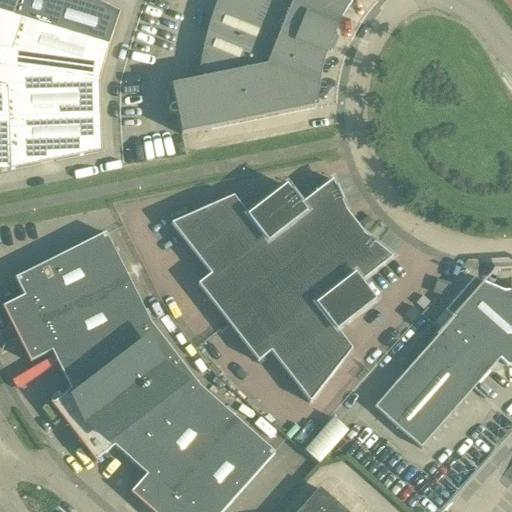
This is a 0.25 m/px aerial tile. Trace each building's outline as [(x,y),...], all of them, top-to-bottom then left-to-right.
[(0,0),(0,14),(109,47),(120,14),(92,0),(0,0)] [(217,0),(215,7),(207,31),(202,56),(198,81),(171,87),(181,136),(212,130),(212,129),(316,108),(317,90),(320,72),(325,54),(321,53),(324,45),(330,48),(334,39),(328,37),(331,29),(334,31),(343,15),(353,0),(217,0)] [(109,47),(0,14),(0,68),(100,82),(109,47)] [(0,120),(99,117),(100,82),(0,68),(0,120)] [(0,173),(102,153),(99,117),(0,120),(0,173)] [(228,325),(356,225),(346,213),(332,181),(301,206),(286,187),(248,217),(233,198),(171,225),(210,276),(198,286),(228,325)] [(356,225),(228,325),(258,363),(271,354),(310,404),(352,351),(338,332),(375,303),(361,284),(393,259),(366,238),(356,225)] [(151,324),(106,234),(14,279),(23,297),(2,308),(30,364),(51,353),(61,372),(151,324)] [(511,291),(505,292),(475,280),(434,325),(442,333),(375,409),(421,450),(499,361),(507,367),(511,367),(511,291)] [(434,294),(442,296),(446,297),(449,286),(438,282),(434,294)] [(151,324),(61,372),(70,391),(51,406),(95,463),(114,448),(130,462),(199,388),(151,324)] [(223,511),(275,455),(199,388),(130,462),(146,476),(130,494),(150,511),(223,511)] [(304,452),(319,465),(348,433),(334,419),(304,452)] [(343,511),(319,490),(299,511),(343,511)]
